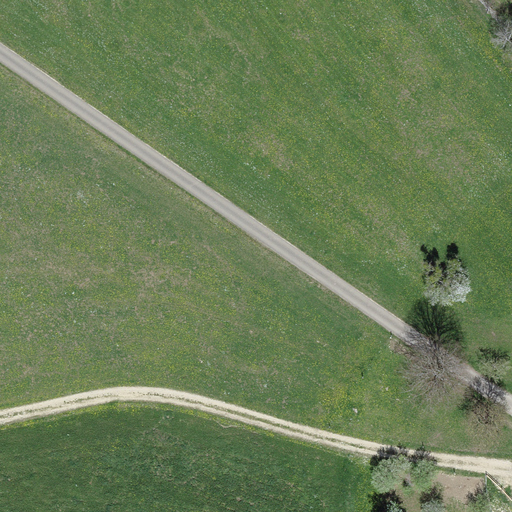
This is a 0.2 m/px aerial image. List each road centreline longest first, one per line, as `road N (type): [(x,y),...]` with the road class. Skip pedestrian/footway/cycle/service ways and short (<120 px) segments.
road 1 (track): [(511,410),(0,51)]
road 2 (track): [(511,459),(449,459),(154,388),(0,409)]
